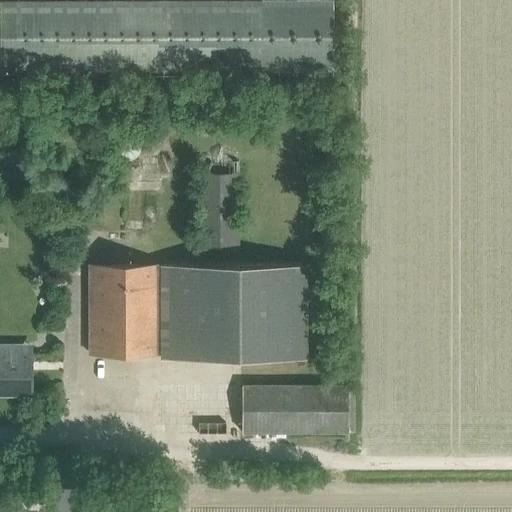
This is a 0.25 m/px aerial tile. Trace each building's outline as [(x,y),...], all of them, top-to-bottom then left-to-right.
[(262,0),(262,2),(0,2),(0,9),(0,70),(263,70),(263,73),(333,72),(332,0),(262,0)] [(198,246),(238,246),(238,161),(198,161),(198,246)] [(301,264),(88,264),(88,354),(152,353),(152,354),(301,354),(301,264)] [(38,352),(0,352),(0,385),(2,386),(2,390),(15,390),(15,386),(25,386),(25,370),(30,370),(30,354),(38,354),(38,352)] [(347,432),(347,386),(238,386),(239,433),(347,432)]
